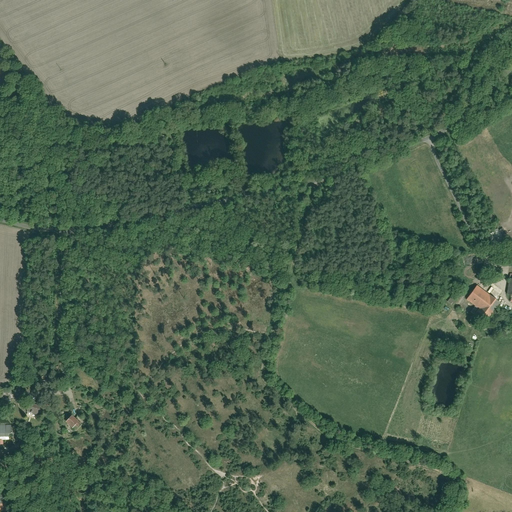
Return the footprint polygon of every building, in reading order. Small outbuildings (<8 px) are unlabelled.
[(502,229),(487,233),(492,247),(497,246),(495,241),(505,238),(502,229)] [(500,302),(477,285),(466,299),(478,308),(474,314),(485,322),(500,302)] [(445,301),(450,305),(456,298),(451,294),(445,301)] [(40,408),(32,404),(29,413),(37,416),(40,408)] [(82,421),(74,414),(70,420),(77,426),(82,421)] [(9,425),(0,425),(0,438),(9,439),(9,425)]
